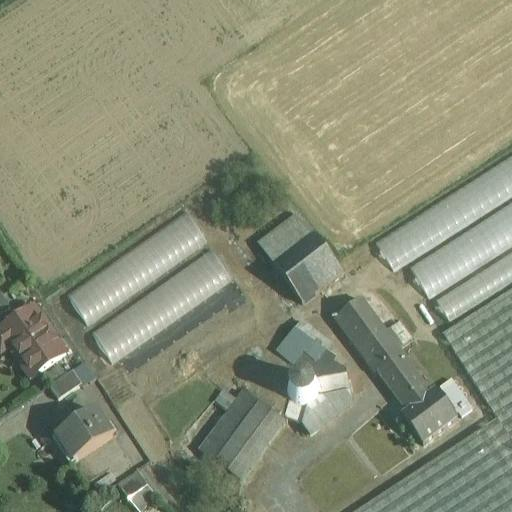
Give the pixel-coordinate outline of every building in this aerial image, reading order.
[(393,268),(511,197),(511,161),(377,241),(393,268)] [(511,207),(409,271),(425,297),(511,243),(511,207)] [(60,301),(81,332),(205,246),(183,215),(60,301)] [(259,248),(274,268),(314,237),(299,218),(259,248)] [(343,276),(314,237),(274,268),(303,306),(343,276)] [(85,340),(107,371),(231,285),(209,254),(85,340)] [(511,255),(430,307),(442,326),(511,281),(511,255)] [(498,422),(359,511),(511,511),(511,293),(444,337),(498,422)] [(2,298),(0,299),(0,317),(11,311),(2,298)] [(402,355),(362,301),(335,322),(375,376),(378,374),(402,355)] [(11,311),(0,317),(0,334),(18,322),(11,311)] [(66,358),(34,312),(25,318),(56,364),(57,364),(66,358)] [(25,318),(18,322),(0,334),(0,345),(6,354),(9,352),(30,383),(57,364),(56,364),(25,318)] [(330,344),(303,323),(296,333),(324,353),(325,352),(330,344)] [(324,353),(296,333),(288,341),(303,353),(292,366),(300,377),(304,376),(305,376),(309,377),(324,353)] [(324,353),(309,377),(312,378),(313,379),(314,380),(316,380),(317,382),(318,384),(319,384),(319,385),(320,388),(321,391),(321,393),(321,396),(321,398),(320,399),(319,402),(346,396),(343,378),(346,377),(345,371),(333,364),(336,359),(325,352),(324,353)] [(432,395),(402,355),(378,374),(407,414),(432,395)] [(73,375),(49,390),(58,404),(82,388),(73,375)] [(305,376),(304,376),(300,377),(299,377),(296,378),(294,380),(292,381),(290,384),(289,386),(288,388),(287,390),(287,394),(288,398),(289,400),(290,403),(291,404),(293,406),(294,407),(295,407),(297,409),(299,410),(301,410),(302,410),(305,411),(306,411),(309,410),(312,409),(315,407),(316,406),(317,404),(318,403),(319,402),(320,399),(321,398),(321,396),(321,393),(321,391),(320,388),(319,385),(319,384),(318,384),(317,382),(316,380),(314,380),(313,379),(312,378),(309,377),(305,376)] [(473,411),(452,382),(441,390),(462,419),(473,411)] [(407,414),(402,418),(424,447),(458,421),(437,392),(432,395),(407,414)] [(224,393),(216,404),(229,414),(237,403),(224,393)] [(284,424),(244,394),(237,403),(229,414),(200,453),(240,484),(285,425),(284,424)] [(319,402),(318,403),(317,404),(316,406),(315,407),(312,409),(309,410),(303,428),(311,437),(353,405),(346,396),(319,402)] [(295,407),(294,407),(293,406),(291,404),(284,424),(285,425),(286,423),(287,424),(288,422),(303,428),(309,410),(306,411),(305,411),(302,410),(301,410),(299,410),(297,409),(295,407)] [(97,414),(57,440),(74,467),(114,440),(97,414)] [(114,440),(74,467),(91,492),(132,465),(114,440)] [(118,482),(131,511),(138,511),(153,506),(139,473),(118,482)]
